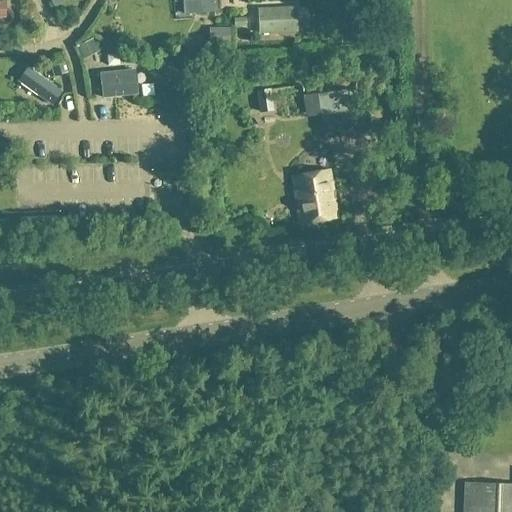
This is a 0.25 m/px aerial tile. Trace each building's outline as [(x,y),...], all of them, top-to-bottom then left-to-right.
[(216,12),(214,0),(183,0),(185,15),(216,12)] [(259,34),(296,32),(295,8),(258,10),(259,34)] [(27,64),(16,79),(52,105),(63,90),(27,64)] [(102,99),(135,95),(133,71),(100,75),(102,99)] [(258,112),(273,110),(271,90),(255,92),(258,112)] [(318,116),(350,111),(347,90),(315,96),(318,116)] [(350,111),(318,116),(322,141),(355,135),(350,111)] [(300,225),(336,219),(329,171),(292,177),(300,225)] [(511,511),(511,485),(465,484),(463,511),(511,511)]
